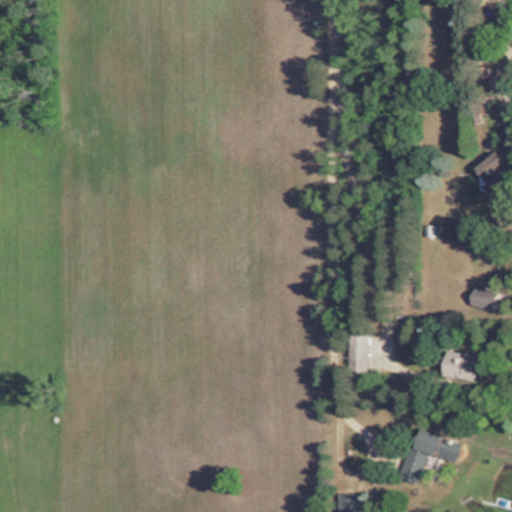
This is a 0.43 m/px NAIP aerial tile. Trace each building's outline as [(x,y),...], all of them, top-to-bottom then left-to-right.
[(479,167),(492,182),(511,166),(500,150),(479,167)] [(473,302),(495,310),(501,294),(479,285),(473,302)] [(371,334),(350,334),(350,372),(371,372),(371,334)] [(478,380),(482,354),(451,350),(448,376),(478,380)] [(404,478),(423,483),(432,452),(451,457),(453,450),(445,448),(449,434),(419,425),(404,478)]
